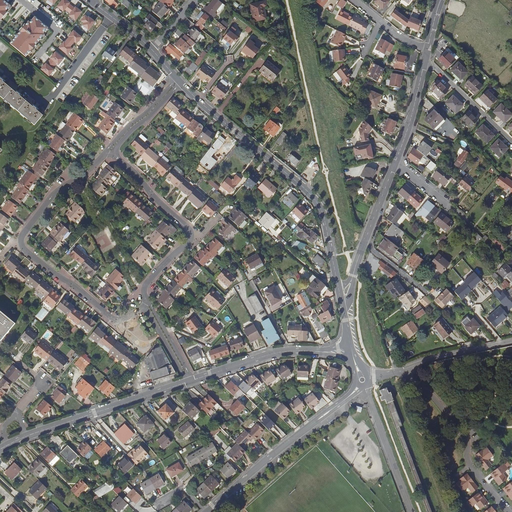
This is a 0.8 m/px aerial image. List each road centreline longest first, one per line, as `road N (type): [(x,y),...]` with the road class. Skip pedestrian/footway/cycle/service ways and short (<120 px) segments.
road 1 (residential): [(108,151),(51,196),(19,239),(28,255),(111,318),(147,307)]
road 2 (residential): [(198,100),(313,198),(338,286)]
road 3 (residential): [(147,307),(143,287),(185,244),(188,230),(108,151)]
road 4 (residential): [(207,511),(361,380)]
road 5 (unclassified): [(363,244),(424,59)]
road 6 (residential): [(5,443),(189,381)]
road 7 (residential): [(506,511),(466,457),(454,425),(395,370)]
road 8 (residential): [(361,380),(410,511)]
road 9 (residential): [(424,59),(511,142)]
